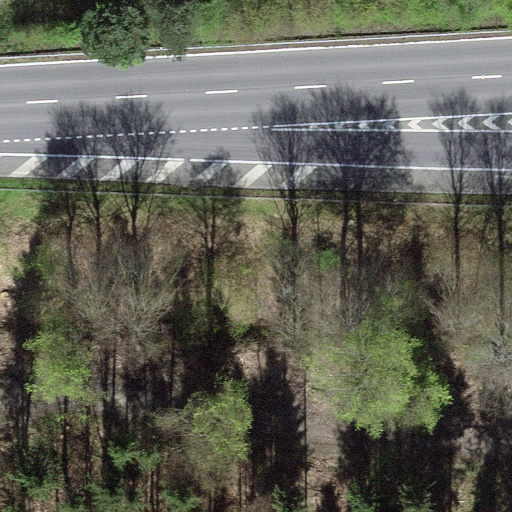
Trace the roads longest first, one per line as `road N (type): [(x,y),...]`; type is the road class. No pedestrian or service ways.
road 1 (track): [(0,408),(511,446)]
road 2 (primary): [(0,105),(511,76)]
road 3 (motorway): [(0,129),(511,149)]
